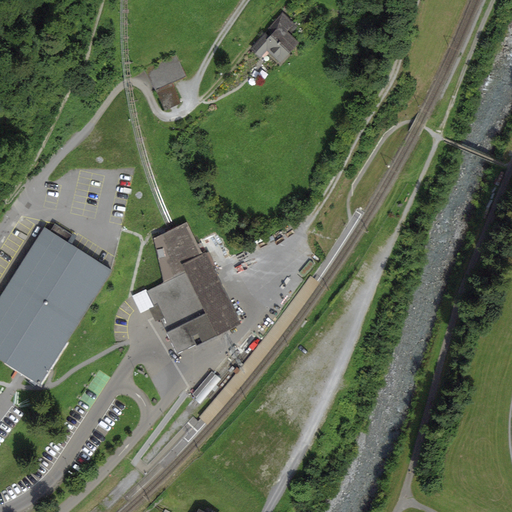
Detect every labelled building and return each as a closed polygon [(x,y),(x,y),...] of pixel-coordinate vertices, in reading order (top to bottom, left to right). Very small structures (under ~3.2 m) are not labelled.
[(269,28),(274,32),(271,35),(288,51),(297,42),(289,35),(295,28),(291,24),(292,23),(282,14),(269,28)] [(267,48),(280,60),(288,51),(271,35),(269,37),(266,33),(253,48),(260,55),(267,48)] [(156,89),(172,83),(186,76),(176,54),(143,69),(156,89)] [(156,89),(165,110),(180,103),(172,83),(156,89)] [(197,345),(241,323),(205,252),(203,253),(186,222),(174,228),(161,235),(172,279),(146,291),(154,306),(158,304),(161,310),(164,317),(160,319),(177,353),(196,343),(197,345)] [(0,357),(39,383),(111,270),(71,244),(68,242),(72,235),(55,224),(50,231),(44,227),(2,293),(0,296),(0,357)] [(239,388),(269,351),(319,282),(311,276),(257,348),(199,417),(207,424),(239,388)] [(141,311),(154,306),(146,291),(134,296),(141,311)] [(220,380),(212,373),(192,396),(199,402),(220,380)]
